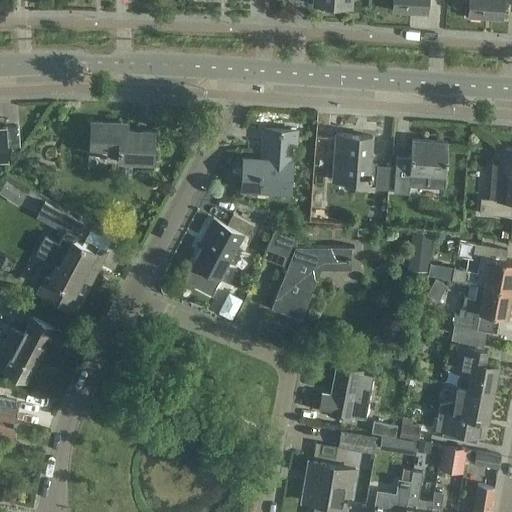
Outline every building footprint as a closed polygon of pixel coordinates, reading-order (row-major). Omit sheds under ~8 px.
[(426,12),(426,0),(392,0),(392,10),(426,12)] [(468,0),(468,16),(501,18),(502,0),(468,0)] [(152,160),(153,128),(119,126),(119,119),(89,118),(88,151),(117,152),(117,159),(152,160)] [(294,142),(295,130),(264,128),(263,140),(268,141),(267,159),(244,157),(242,186),(289,189),(291,159),(288,159),(289,142),(294,142)] [(388,188),(389,164),(369,163),(371,135),(335,132),(331,179),(375,182),(374,187),(388,188)] [(397,154),(395,185),(404,185),(405,171),(409,171),(408,183),(444,186),(447,141),(411,138),(409,155),(397,154)] [(511,199),(511,146),(501,146),(497,198),(480,196),(479,212),(510,214),(511,199)] [(9,174),(0,186),(0,189),(20,203),(30,188),(9,174)] [(192,263),(184,278),(211,292),(243,232),(247,234),(253,223),(232,212),(226,223),(212,216),(205,230),(209,232),(192,263)] [(296,245),(296,232),(275,223),(266,246),(290,256),(270,307),(300,319),(321,266),(350,266),(349,244),(296,245)] [(412,227),(407,265),(428,268),(433,229),(412,227)] [(67,246),(44,234),(35,251),(58,263),(50,278),(45,275),(37,291),(72,310),(81,294),(72,289),(79,275),(84,277),(91,263),(96,265),(104,249),(89,241),(87,245),(72,237),(67,246)] [(464,279),(477,282),(511,289),(511,284),(511,259),(498,257),(500,247),(475,242),(473,254),(489,257),(486,272),(466,268),(464,279)] [(464,279),(466,268),(454,266),(452,277),(464,279)] [(436,275),(426,290),(438,297),(447,281),(436,275)] [(506,315),(511,289),(477,282),(474,296),(464,294),(462,306),(466,307),(465,314),(454,312),(452,321),(495,329),(498,314),(506,315)] [(0,299),(19,310),(24,299),(0,286),(0,299)] [(55,342),(61,331),(31,315),(22,333),(10,327),(0,345),(0,349),(10,355),(3,369),(24,380),(47,338),(55,342)] [(457,384),(492,391),(497,364),(484,361),(486,348),(457,343),(453,362),(461,364),(457,384)] [(365,416),(373,374),(361,372),(361,369),(336,364),(331,393),(322,391),(319,408),(328,409),(327,412),(352,417),(353,414),(365,416)] [(455,397),(439,401),(434,427),(441,428),(440,435),(475,442),(476,435),(483,436),(492,391),(457,384),(455,397)] [(0,429),(11,432),(17,401),(0,397),(0,429)] [(395,435),(397,423),(373,418),(371,430),(395,435)] [(418,438),(419,432),(420,425),(401,422),(399,435),(418,438)] [(375,445),(377,433),(352,429),(350,441),(375,445)] [(443,444),(439,466),(456,469),(459,446),(443,444)] [(497,467),(499,453),(476,449),(474,463),(497,467)] [(305,479),(302,499),(345,506),(346,499),(350,499),(355,467),(309,460),(306,472),(313,474),(312,480),(305,479)] [(381,494),(385,468),(372,466),(368,492),(381,494)] [(408,494),(405,511),(430,511),(433,498),(419,496),(423,471),(413,469),(408,494)] [(483,511),(484,509),(490,510),(494,485),(478,482),(472,511),(483,511)] [(433,498),(430,511),(447,511),(441,511),(442,506),(441,506),(444,490),(435,489),(433,498)] [(374,505),(373,511),(405,511),(408,494),(397,493),(395,509),(374,505)]
